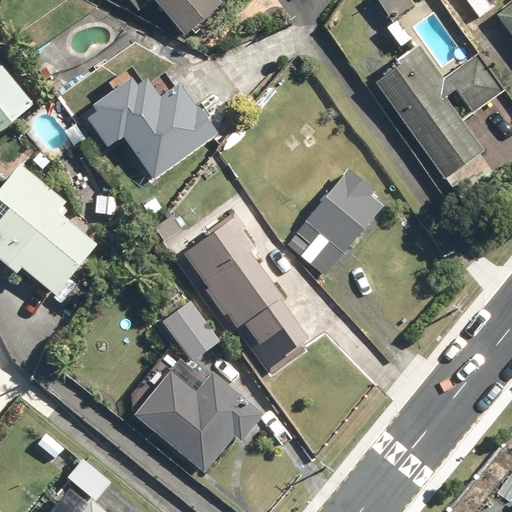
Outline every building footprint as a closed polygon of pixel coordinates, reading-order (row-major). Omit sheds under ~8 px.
[(42,0),(31,8),(41,23),(73,1),(72,0),(42,0)] [(222,2),(219,0),(128,0),(137,10),(149,0),(153,0),(184,35),(222,2)] [(376,0),(390,20),(413,5),(409,0),(376,0)] [(438,0),(462,31),(494,7),(489,0),(438,0)] [(511,3),(496,15),(511,37),(511,3)] [(386,27),(399,45),(409,37),(396,20),(386,27)] [(511,49),(490,24),(475,36),(496,61),(511,49)] [(375,81),(459,200),(494,175),(479,153),(483,150),(446,98),(457,90),(472,111),(502,90),(477,55),(443,79),(419,45),(398,60),(400,64),(375,81)] [(0,135),(38,105),(0,56),(0,135)] [(116,125),(153,179),(217,134),(180,81),(116,125)] [(304,161),(295,172),(306,181),(315,169),(304,161)] [(18,266),(50,293),(93,243),(54,210),(63,200),(20,164),(0,188),(0,200),(8,207),(0,216),(0,261),(13,272),(18,266)] [(286,245),(324,276),(383,206),(371,196),(374,191),(348,169),(286,245)] [(144,206),(151,216),(161,208),(154,199),(144,206)] [(155,229),(164,241),(181,229),(171,217),(155,229)] [(223,312),(263,371),(309,340),(248,251),(254,247),(234,218),(179,255),(220,314),(223,312)] [(161,322),(191,363),(218,343),(189,302),(161,322)] [(134,417),(204,473),(233,435),(239,441),(261,413),(209,372),(194,392),(169,373),(134,417)] [(45,434),(34,446),(53,461),(63,450),(45,434)] [(66,478),(93,501),(109,483),(82,459),(66,478)] [(78,511),(102,511),(88,500),(78,511)]
